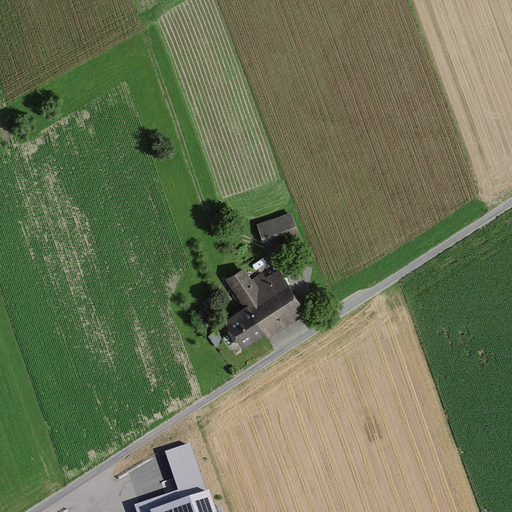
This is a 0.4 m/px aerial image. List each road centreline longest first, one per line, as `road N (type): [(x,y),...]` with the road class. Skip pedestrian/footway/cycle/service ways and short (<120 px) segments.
road 1 (unclassified): [(37,511),(511,202)]
road 2 (unknown): [(326,324),(277,253),(228,232)]
